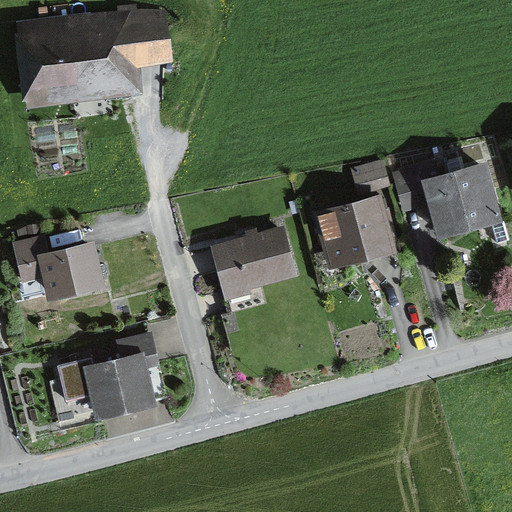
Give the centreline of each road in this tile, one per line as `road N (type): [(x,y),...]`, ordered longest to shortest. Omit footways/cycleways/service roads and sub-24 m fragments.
road 1 (unclassified): [(511,348),(215,424)]
road 2 (residential): [(147,127),(215,424)]
road 3 (unclassified): [(215,424),(0,477)]
